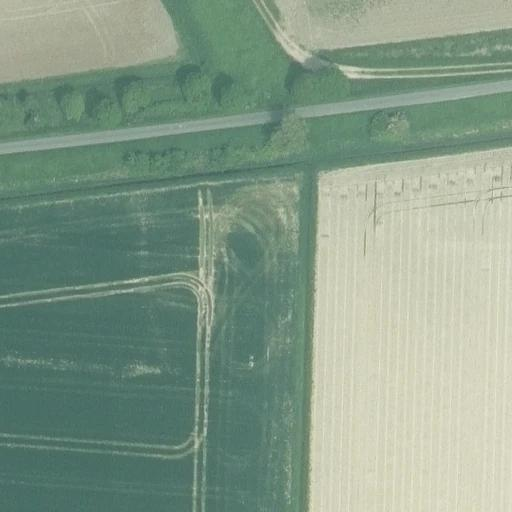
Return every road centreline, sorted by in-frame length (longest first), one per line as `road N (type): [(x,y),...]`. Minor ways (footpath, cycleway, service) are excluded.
road 1 (unclassified): [(511,85),(0,147)]
road 2 (track): [(511,68),(342,71),(287,45),(253,0)]
